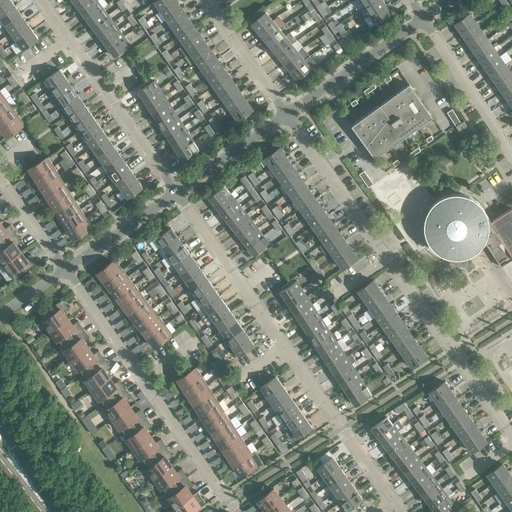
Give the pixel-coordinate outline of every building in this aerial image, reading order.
[(0,15),(14,5),(10,0),(3,0),(0,2),(0,15)] [(97,1),(96,0),(83,0),(76,5),(81,13),(97,1)] [(176,0),(175,0),(157,0),(154,2),(161,11),(176,0)] [(182,9),(176,0),(161,11),(166,19),(182,9)] [(385,5),(382,0),(374,0),(364,7),(370,15),(385,5)] [(103,8),(97,1),(81,13),(87,20),(103,8)] [(20,14),(14,5),(0,15),(0,20),(3,25),(20,14)] [(391,14),(385,5),(370,15),(375,24),(391,14)] [(108,15),(103,8),(87,20),(92,27),(108,15)] [(188,17),(182,9),(166,19),(172,28),(188,17)] [(251,24),(258,32),(272,20),(265,12),(251,24)] [(26,22),(20,14),(3,25),(9,34),(26,22)] [(455,24),(461,33),(476,22),(470,14),(455,24)] [(113,22),(108,15),(92,27),(98,34),(113,22)] [(194,25),(188,17),(172,28),(178,36),(194,25)] [(279,28),(272,20),(258,32),(264,40),(279,28)] [(32,30),(26,22),(9,34),(15,42),(32,30)] [(119,30),(113,22),(98,34),(103,42),(119,30)] [(482,31),(476,22),(461,33),(466,41),(482,31)] [(199,34),(194,25),(178,36),(184,44),(199,34)] [(285,36),(279,28),(264,40),(271,48),(285,36)] [(38,39),(32,30),(15,42),(21,51),(38,39)] [(124,37),(119,30),(103,42),(108,49),(124,37)] [(488,39),(482,31),(466,41),(472,50),(488,39)] [(205,42),(199,34),(184,44),(190,53),(205,42)] [(292,44),(285,36),(271,48),(277,56),(292,44)] [(130,44),(124,37),(108,49),(114,56),(117,54),(119,56),(128,50),(126,47),(130,44)] [(493,47),(488,39),(472,50),(478,58),(493,47)] [(211,50),(205,42),(190,53),(196,61),(211,50)] [(298,52),(292,44),(277,56),(284,64),(298,52)] [(499,56),(493,47),(478,58),(484,67),(499,56)] [(303,48),(298,52),(284,64),(290,71),(305,60),(309,56),(303,48)] [(217,59),(211,50),(196,61),(202,69),(217,59)] [(505,64),(499,56),(484,67),(490,75),(505,64)] [(223,67),(217,59),(202,69),(208,78),(223,67)] [(311,68),(305,60),(290,71),(297,80),(311,68)] [(511,73),(505,64),(490,75),(496,83),(511,73)] [(229,76),(223,67),(208,78),(214,86),(229,76)] [(66,78),(60,70),(43,81),(49,90),(66,78)] [(511,84),(511,74),(511,73),(496,83),(501,92),(511,84)] [(15,79),(12,74),(6,78),(10,83),(15,79)] [(235,84),(229,76),(214,86),(220,95),(235,84)] [(72,87),(66,78),(49,90),(55,99),(72,87)] [(19,84),(15,79),(10,83),(13,88),(19,84)] [(138,91),(143,99),(160,88),(155,80),(150,83),(149,80),(140,86),(141,89),(138,91)] [(241,92),(235,84),(220,95),(225,103),(241,92)] [(433,118),(409,84),(351,125),(375,158),(433,118)] [(374,84),(363,91),(366,94),(376,87),(374,84)] [(511,96),(511,84),(501,92),(507,100),(511,96)] [(78,95),(72,87),(55,99),(61,107),(78,95)] [(165,96),(160,88),(143,99),(148,107),(165,96)] [(27,96),(23,91),(18,95),(22,100),(27,96)] [(247,101),(241,92),(225,103),(231,111),(247,101)] [(83,103),(78,95),(61,107),(67,115),(83,103)] [(30,101),(27,96),(22,100),(25,105),(30,101)] [(169,103),(165,96),(148,107),(153,114),(169,103)] [(0,115),(12,107),(6,98),(0,102),(0,115)] [(253,109),(247,101),(231,111),(237,120),(253,109)] [(89,112),(83,103),(67,115),(73,124),(89,112)] [(174,111),(169,103),(153,114),(158,122),(174,111)] [(36,109),(33,104),(27,108),(31,113),(36,109)] [(0,127),(18,115),(12,107),(0,115),(0,127)] [(456,126),(461,123),(452,109),(447,112),(456,126)] [(179,119),(174,111),(158,122),(162,129),(179,119)] [(95,120),(89,112),(73,124),(78,132),(95,120)] [(24,123),(18,115),(0,127),(0,128),(6,137),(24,123)] [(184,126),(179,119),(162,129),(167,137),(184,126)] [(101,129),(95,120),(78,132),(84,140),(101,129)] [(455,127),(458,132),(467,126),(464,121),(455,127)] [(220,127),(217,122),(212,125),(216,130),(220,127)] [(189,134),(184,126),(167,137),(172,144),(189,134)] [(107,137),(101,129),(84,140),(90,149),(107,137)] [(194,141),(189,134),(172,144),(177,152),(194,141)] [(113,145),(107,137),(90,149),(96,157),(113,145)] [(199,149),(194,141),(177,152),(182,160),(199,149)] [(119,154),(113,145),(96,157),(102,165),(119,154)] [(419,147),(408,155),(410,157),(421,150),(419,147)] [(265,159),(271,167),(286,157),(280,148),(265,159)] [(69,155),(65,151),(60,154),(63,159),(69,155)] [(125,162),(119,154),(102,165),(108,174),(125,162)] [(72,160),(69,155),(63,159),(67,164),(72,160)] [(54,166),(48,157),(29,169),(34,178),(54,166)] [(292,165),(286,157),(271,167),(277,176),(292,165)] [(131,170),(125,162),(108,174),(114,182),(131,170)] [(494,168),(491,163),(484,167),(488,172),(494,168)] [(298,173),(292,165),(277,176),(282,184),(298,173)] [(59,175),(54,166),(34,178),(40,187),(59,175)] [(80,172),(77,167),(72,171),(75,176),(80,172)] [(136,179),(131,170),(114,182),(120,191),(136,179)] [(364,171),(359,175),(368,188),(373,184),(364,171)] [(84,177),(80,172),(75,176),(79,181),(84,177)] [(304,182),(298,173),(282,184),(288,192),(304,182)] [(64,183),(59,175),(40,187),(45,195),(64,183)] [(143,187),(136,179),(120,191),(126,199),(143,187)] [(310,190),(304,182),(288,192),(294,201),(310,190)] [(70,192),(64,183),(45,195),(51,204),(70,192)] [(92,189),(89,184),(83,188),(87,192),(92,189)] [(208,197),(214,205),(230,193),(224,185),(208,197)] [(96,194),(92,189),(87,192),(90,197),(96,194)] [(315,198),(310,190),(294,201),(300,209),(315,198)] [(75,201),(70,192),(51,204),(56,213),(75,201)] [(235,200),(230,193),(214,205),(220,212),(235,200)] [(430,208),(429,211),(428,212),(427,214),(427,215),(426,217),(426,219),(425,221),(425,223),(425,225),(425,227),(425,229),(425,230),(426,232),(426,234),(427,235),(427,237),(428,239),(429,240),(430,242),(431,243),(432,245),(433,247),(434,248),(436,249),(437,250),(439,252),(441,253),(443,254),(445,255),(448,256),(450,256),(452,256),(454,257),(456,257),(458,257),(459,257),(462,256),(464,256),(466,255),(469,254),(471,253),(472,253),(486,244),(477,231),(491,222),(482,207),(481,206),(480,205),(479,204),(477,202),(476,201),(473,199),(471,198),(470,197),(467,196),(465,196),(463,195),(461,195),(459,194),(456,194),(454,194),(451,195),(449,195),(447,196),(445,196),(442,197),(441,198),(438,200),(436,202),(435,203),(433,204),(432,206),(430,208)] [(321,207),(315,198),(300,209),(306,217),(321,207)] [(241,207),(235,200),(220,212),(225,219),(241,207)] [(81,209),(75,201),(56,213),(62,221),(81,209)] [(104,205),(100,201),(95,204),(99,209),(104,205)] [(107,210),(104,205),(99,209),(102,214),(107,210)] [(246,214),(241,207),(225,219),(231,226),(246,214)] [(327,215),(321,207),(306,217),(312,226),(327,215)] [(511,259),(511,209),(511,208),(491,222),(477,231),(486,244),(501,267),(511,259)] [(86,218),(81,209),(62,221),(67,230),(86,218)] [(252,221),(246,214),(231,226),(236,233),(252,221)] [(333,224),(327,215),(312,226),(318,234),(333,224)] [(92,227),(86,218),(67,230),(73,239),(92,227)] [(258,228),(252,221),(236,233),(242,240),(258,228)] [(5,228),(0,222),(0,244),(16,233),(16,232),(15,233),(10,226),(11,226),(10,225),(5,228)] [(339,232),(333,224),(318,234),(324,243),(339,232)] [(154,239),(160,248),(177,236),(171,228),(154,239)] [(263,235),(258,228),(242,240),(248,247),(263,235)] [(345,240),(339,232),(324,243),(330,251),(345,240)] [(16,234),(16,233),(0,244),(0,260),(3,264),(21,252),(17,245),(22,242),(21,240),(20,241),(16,234)] [(269,243),(263,235),(248,247),(253,255),(257,252),(258,255),(267,248),(265,246),(269,243)] [(183,245),(177,236),(160,248),(166,257),(183,245)] [(351,249),(345,240),(330,251),(336,259),(351,249)] [(189,253),(183,245),(166,257),(172,265),(189,253)] [(357,257),(351,249),(336,259),(342,268),(357,257)] [(139,256),(136,251),(131,255),(134,259),(139,256)] [(25,258),(21,252),(3,264),(14,279),(37,263),(36,262),(31,256),(32,255),(31,254),(25,258)] [(195,261),(189,253),(172,265),(178,273),(195,261)] [(143,261),(139,256),(134,259),(137,264),(143,261)] [(122,268),(115,260),(97,273),(104,282),(122,268)] [(201,270),(195,261),(178,273),(184,282),(201,270)] [(151,272),(148,267),(142,271),(146,276),(151,272)] [(128,276),(122,268),(104,282),(110,290),(128,276)] [(207,278),(201,270),(184,282),(190,290),(207,278)] [(154,277),(151,272),(146,276),(149,281),(154,277)] [(134,284),(128,276),(110,290),(116,298),(134,284)] [(212,287),(207,278),(190,290),(196,299),(212,287)] [(379,289),(373,280),(358,291),(364,300),(379,289)] [(280,292),(285,300),(302,289),(297,281),(292,284),(291,281),(282,287),(283,290),(280,292)] [(140,292),(134,284),(116,298),(122,306),(140,292)] [(163,289),(159,284),(154,288),(157,293),(163,289)] [(218,295),(212,287),(196,299),(202,307),(218,295)] [(166,294),(163,289),(157,293),(161,298),(166,294)] [(307,296),(302,289),(285,300),(290,307),(307,296)] [(385,297),(379,289),(364,300),(370,308),(385,297)] [(147,300),(140,292),(122,306),(129,314),(147,300)] [(224,303),(218,295),(202,307),(207,315),(224,303)] [(312,304),(307,296),(290,307),(295,315),(312,304)] [(391,306),(385,297),(370,308),(376,317),(391,306)] [(63,300),(63,299),(39,316),(50,331),(68,318),(63,312),(69,308),(68,307),(67,307),(63,301),(63,300)] [(448,299),(443,302),(450,312),(455,309),(448,299)] [(153,309),(147,300),(129,314),(135,322),(153,309)] [(174,306),(171,301),(166,304),(169,309),(174,306)] [(230,312),(224,303),(207,315),(213,324),(230,312)] [(317,311),(312,304),(295,315),(300,322),(317,311)] [(178,311),(174,306),(169,309),(173,314),(178,311)] [(397,314),(391,306),(376,317),(382,325),(397,314)] [(159,317),(153,309),(135,322),(141,330),(159,317)] [(322,319),(317,311),(300,322),(305,330),(322,319)] [(236,320),(230,312),(213,324),(219,332),(236,320)] [(184,319),(180,314),(175,318),(179,323),(184,319)] [(403,322),(397,314),(382,325),(388,333),(403,322)] [(165,325),(159,317),(141,330),(147,338),(165,325)] [(72,325),(68,318),(50,331),(60,346),(84,329),(83,329),(78,322),(79,322),(78,321),(72,325)] [(327,326),(322,319),(305,330),(310,337),(327,326)] [(242,328),(236,320),(219,332),(225,340),(242,328)] [(409,331),(403,322),(388,333),(393,342),(409,331)] [(172,333),(165,325),(147,338),(154,347),(172,333)] [(331,334),(327,326),(310,337),(315,345),(331,334)] [(248,337),(242,328),(225,340),(231,349),(248,337)] [(84,330),(84,329),(60,346),(71,360),(89,348),(84,341),(90,338),(89,336),(88,337),(83,330),(84,330)] [(415,339),(409,331),(393,342),(399,350),(415,339)] [(337,342),(331,334),(315,345),(320,352),(337,342)] [(31,335),(25,339),(29,344),(35,340),(31,335)] [(254,346),(248,337),(231,349),(237,357),(254,346)] [(420,347),(415,339),(399,350),(405,358),(420,347)] [(342,349),(337,342),(320,352),(325,360),(342,349)] [(427,356),(420,347),(405,358),(411,367),(427,356)] [(93,354),(89,348),(71,360),(81,375),(104,359),(104,358),(103,358),(99,352),(99,351),(98,350),(93,354)] [(347,357),(342,349),(325,360),(330,368),(347,357)] [(351,364),(347,357),(330,368),(335,375),(351,364)] [(105,359),(104,359),(81,375),(91,390),(109,377),(105,371),(110,367),(110,366),(109,366),(104,360),(105,359)] [(217,366),(214,361),(208,365),(212,370),(217,366)] [(356,372),(351,364),(335,375),(340,383),(356,372)] [(202,377),(196,368),(177,380),(183,389),(202,377)] [(223,374),(219,369),(214,373),(218,378),(223,374)] [(361,379),(356,372),(340,383),(345,390),(361,379)] [(226,379),(223,374),(218,378),(221,383),(226,379)] [(114,384),(109,377),(91,390),(102,405),(125,388),(124,388),(120,381),(119,380),(114,384)] [(208,385),(202,377),(183,389),(189,397),(208,385)] [(282,385),(276,377),(259,388),(265,397),(282,385)] [(366,387),(361,379),(345,390),(350,398),(366,387)] [(57,384),(61,390),(66,386),(62,380),(57,384)] [(429,392),(435,401),(451,390),(445,382),(429,392)] [(213,394),(208,385),(189,397),(194,406),(213,394)] [(288,394),(282,385),(265,397),(271,406),(288,394)] [(235,391),(231,386),(226,390),(229,395),(235,391)] [(372,395),(366,387),(350,398),(355,406),(372,395)] [(126,389),(125,388),(102,405),(112,419),(130,407),(126,400),(131,397),(130,395),(130,396),(125,389),(126,389)] [(457,399),(451,390),(435,401),(441,410),(457,399)] [(238,396),(235,391),(229,395),(233,400),(238,396)] [(219,402),(213,394),(194,406),(200,414),(219,402)] [(294,402),(288,394),(271,406),(277,414),(294,402)] [(462,407),(457,399),(441,410),(447,418),(462,407)] [(224,411),(219,402),(200,414),(205,423),(224,411)] [(300,410),(294,402),(277,414),(283,422),(300,410)] [(246,408),(243,403),(238,407),(241,412),(246,408)] [(135,413),(130,407),(112,419),(123,434),(146,418),(146,417),(145,417),(140,411),(141,410),(140,409),(135,413)] [(468,415),(462,407),(447,418),(453,426),(468,415)] [(250,413),(246,408),(241,412),(245,416),(250,413)] [(305,419),(300,410),(283,422),(289,431),(305,419)] [(230,420),(224,411),(205,423),(211,432),(230,420)] [(81,419),(92,434),(98,430),(87,415),(81,419)] [(474,424),(468,415),(453,426),(459,435),(474,424)] [(371,428),(377,436),(393,424),(387,416),(371,428)] [(146,418),(123,434),(133,449),(151,436),(146,430),(152,426),(151,425),(150,425),(146,419),(146,418)] [(312,428),(305,419),(289,431),(295,439),(312,428)] [(235,428),(230,420),(211,432),(217,440),(235,428)] [(258,425),(255,420),(250,423),(253,428),(258,425)] [(398,431),(393,424),(377,436),(382,443),(398,431)] [(480,432),(474,424),(459,435),(465,443),(480,432)] [(262,429),(258,425),(253,428),(256,433),(262,429)] [(241,437),(235,428),(217,440),(222,449),(241,437)] [(403,438),(398,431),(382,443),(388,450),(403,438)] [(486,441),(480,432),(465,443),(471,452),(486,441)] [(155,442),(151,436),(133,449),(143,464),(167,447),(166,446),(166,447),(161,440),(162,440),(161,439),(155,442)] [(270,441),(267,436),(261,440),(265,445),(270,441)] [(247,445),(241,437),(222,449),(228,458),(247,445)] [(409,445),(403,438),(388,450),(393,457),(409,445)] [(107,445),(104,440),(99,444),(102,449),(107,445)] [(273,446),(270,441),(265,445),(268,450),(273,446)] [(108,445),(102,449),(110,460),(115,456),(108,445)] [(252,454),(247,445),(228,458),(233,466),(252,454)] [(414,452),(409,445),(393,457),(399,464),(414,452)] [(167,448),(167,447),(143,464),(154,478),(172,466),(167,460),(173,456),(172,454),(171,455),(167,448)] [(420,460),(414,452),(399,464),(404,472),(420,460)] [(258,463),(252,454),(233,466),(239,475),(258,463)] [(316,469),(322,477),(338,466),(332,457),(316,469)] [(425,467),(420,460),(404,472),(409,479),(425,467)] [(509,473),(502,464),(487,475),(493,483),(509,473)] [(176,472),(172,466),(154,478),(164,493),(188,477),(187,476),(187,477),(182,470),(182,469),(182,468),(176,472)] [(344,474),(338,466),(322,477),(328,486),(344,474)] [(431,474),(425,467),(409,479),(415,486),(431,474)] [(295,472),(303,483),(309,479),(301,468),(295,472)] [(129,474),(127,470),(120,474),(123,478),(129,474)] [(511,482),(511,477),(509,473),(493,483),(499,492),(511,482)] [(350,482),(344,474),(328,486),(333,494),(350,482)] [(436,481),(431,474),(415,486),(421,493),(436,481)] [(188,477),(164,493),(175,508),(193,495),(192,495),(188,489),(194,485),(193,484),(192,484),(187,478),(188,477)] [(300,483),(296,479),(291,482),(295,487),(300,483)] [(442,488),(436,481),(421,493),(426,500),(442,488)] [(356,491),(350,482),(333,494),(339,502),(356,491)] [(511,495),(511,482),(499,492),(505,500),(511,495)] [(306,492),(302,487),(297,491),(300,495),(306,492)] [(447,496),(442,488),(426,500),(432,508),(447,496)] [(258,501),(264,510),(280,497),(273,489),(258,501)] [(198,491),(192,495),(193,495),(175,508),(177,511),(189,511),(205,501),(198,491)] [(362,499),(356,491),(339,502),(346,511),(362,499)] [(309,497),(306,492),(300,495),(304,500),(309,497)] [(453,503),(447,496),(432,508),(434,511),(446,511),(451,509),(449,506),(453,503)] [(277,511),(286,505),(280,497),(264,510),(265,511),(277,511)]
